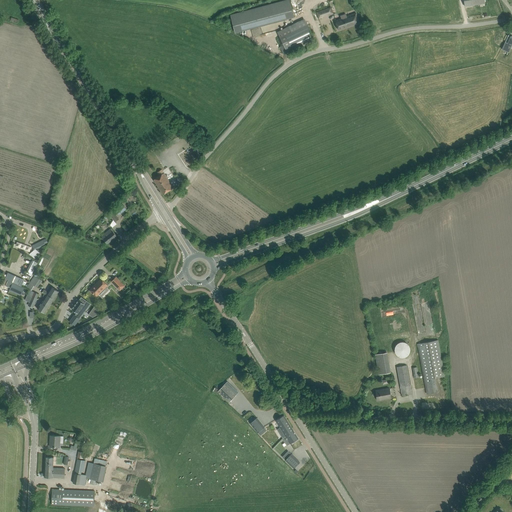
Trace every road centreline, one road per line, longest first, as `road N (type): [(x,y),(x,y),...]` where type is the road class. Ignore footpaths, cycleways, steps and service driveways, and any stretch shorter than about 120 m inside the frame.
road 1 (unclassified): [(165,210),(261,90),(295,60),(401,30),(511,19)]
road 2 (unclassified): [(0,342),(55,328),(82,284),(161,213)]
road 3 (secondary): [(140,172),(33,0)]
road 4 (secondary): [(15,370),(190,280)]
road 5 (secondary): [(185,273),(12,363)]
road 6 (secondary): [(382,200),(210,261)]
road 7 (secondary): [(213,268),(382,200)]
road 8 (tertiary): [(297,420),(208,280)]
road 9 (secondary): [(382,200),(511,138)]
road 10 (unclassified): [(297,420),(425,419)]
